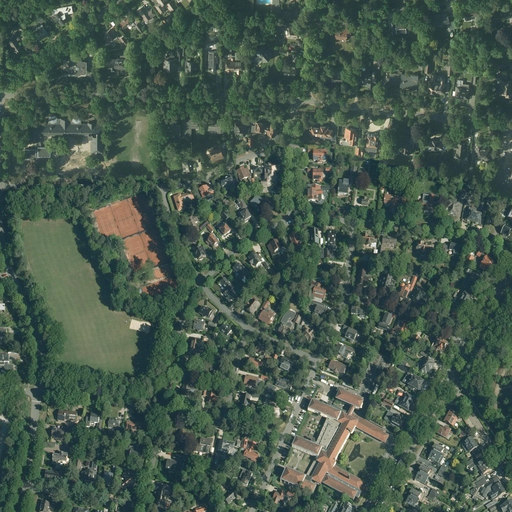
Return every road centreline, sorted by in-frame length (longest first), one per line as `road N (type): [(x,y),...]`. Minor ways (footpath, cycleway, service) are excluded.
road 1 (tertiary): [(294,100),(2,94)]
road 2 (tertiary): [(511,127),(307,101)]
road 3 (unclassified): [(37,393),(36,335),(0,227)]
road 4 (residential): [(353,221),(456,233),(511,257)]
road 5 (residential): [(0,186),(161,187)]
road 6 (residential): [(2,94),(9,78),(123,0)]
road 7 (primary): [(375,511),(446,383)]
road 8 (residential): [(318,15),(454,0)]
road 9 (residential): [(161,187),(251,156),(292,152)]
road 10 (residential): [(467,346),(383,302),(343,296)]
road 11 (residential): [(162,411),(177,337),(201,284)]
road 12 (residential): [(37,393),(162,411)]
road 13 (residential): [(143,505),(24,486)]
